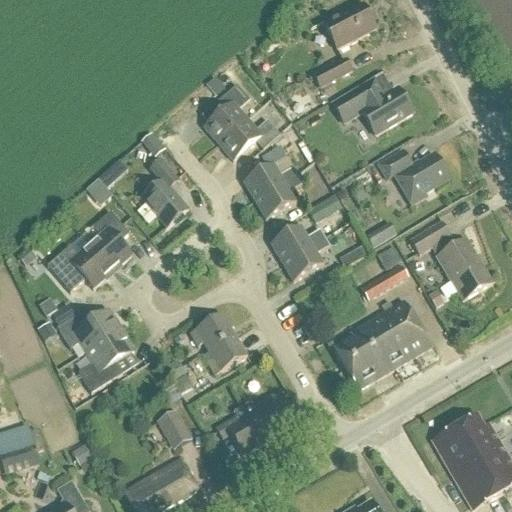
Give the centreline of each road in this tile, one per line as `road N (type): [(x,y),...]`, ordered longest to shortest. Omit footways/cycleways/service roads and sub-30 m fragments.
road 1 (residential): [(227,222),(135,299),(157,335),(245,291)]
road 2 (unclassified): [(338,445),(511,345)]
road 3 (residential): [(338,445),(245,291)]
road 4 (unclassified): [(484,133),(415,0)]
road 5 (unclassified): [(225,511),(338,445)]
